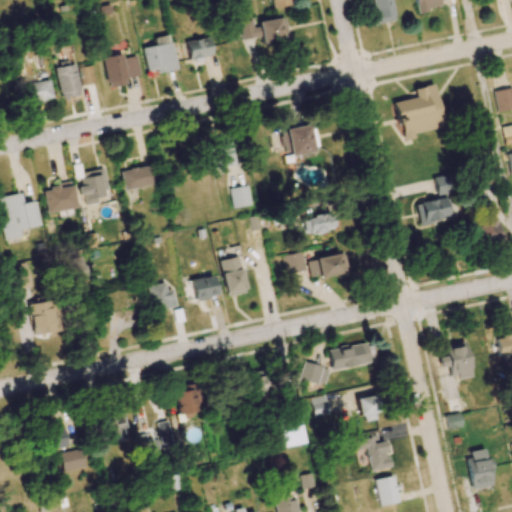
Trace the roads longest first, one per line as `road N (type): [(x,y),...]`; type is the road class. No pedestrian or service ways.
road 1 (residential): [(511,280),(0,390)]
road 2 (residential): [(446,511),(338,0)]
road 3 (residential): [(511,40),(0,147)]
